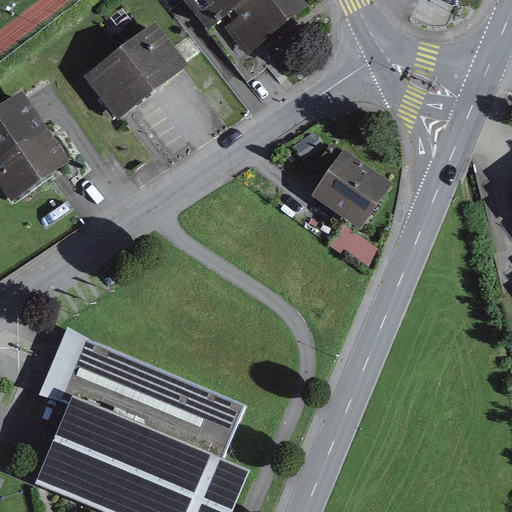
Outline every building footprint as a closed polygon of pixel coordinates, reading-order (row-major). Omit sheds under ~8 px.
[(303,20),(286,0),(171,0),(169,2),(201,43),(233,20),(257,54),(303,20)] [(82,85),(112,124),(182,75),(150,37),(82,85)] [(0,195),(5,204),(64,167),(17,100),(0,111),(0,195)] [(360,238),(390,192),(337,157),(306,202),(360,238)] [(358,272),(371,254),(341,232),(328,250),(358,272)] [(235,411),(62,338),(35,400),(58,410),(26,485),(90,511),(227,511),(243,476),(213,464),(235,411)]
